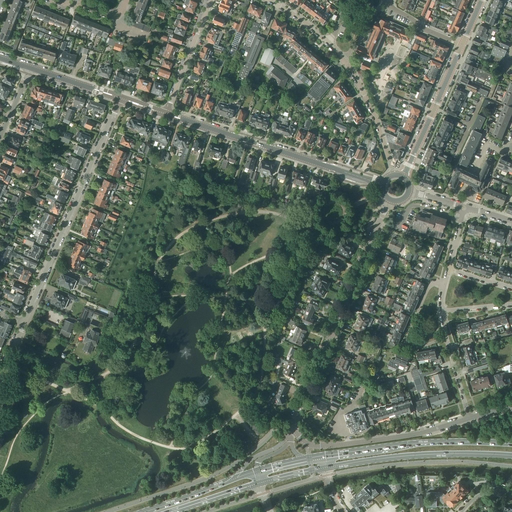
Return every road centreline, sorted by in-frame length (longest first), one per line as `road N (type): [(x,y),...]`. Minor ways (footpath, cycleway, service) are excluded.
road 1 (residential): [(292,429),(390,199)]
road 2 (residential): [(23,323),(119,98)]
road 3 (residential): [(383,183),(166,114)]
road 4 (primary): [(511,444),(419,443),(324,457)]
road 5 (primary): [(326,467),(416,455),(511,456)]
road 6 (residential): [(292,429),(309,444),(332,445),(469,419)]
road 7 (residential): [(402,176),(461,44)]
road 8 (residential): [(386,157),(363,93),(327,42)]
road 9 (residential): [(166,114),(210,0)]
